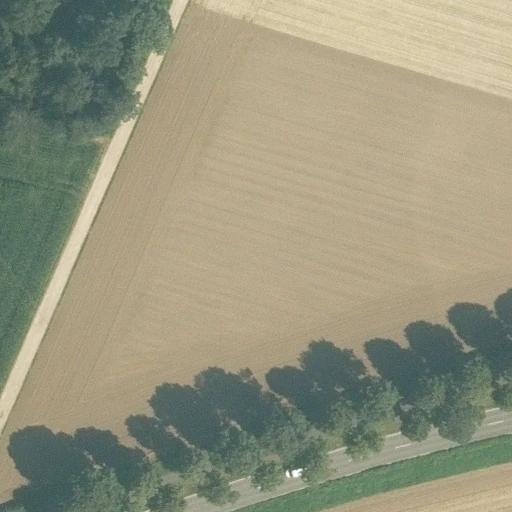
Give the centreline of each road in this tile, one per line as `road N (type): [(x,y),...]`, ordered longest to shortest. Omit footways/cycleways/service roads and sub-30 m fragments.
road 1 (track): [(0,438),(178,0)]
road 2 (secondary): [(210,511),(511,425)]
